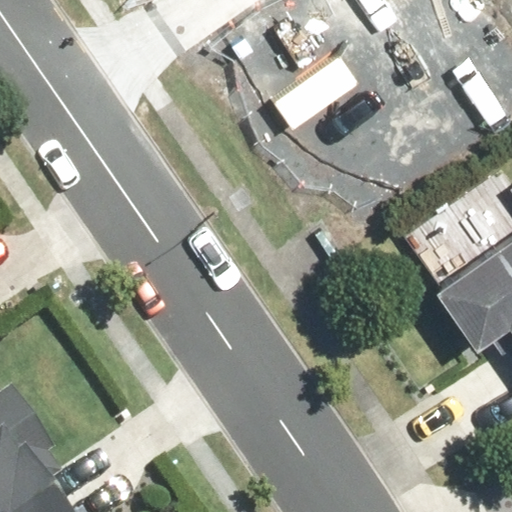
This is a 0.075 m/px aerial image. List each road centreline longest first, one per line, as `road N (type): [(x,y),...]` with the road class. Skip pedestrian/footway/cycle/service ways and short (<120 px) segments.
road 1 (residential): [(62,107),(338,511)]
road 2 (residential): [(62,107),(217,0)]
